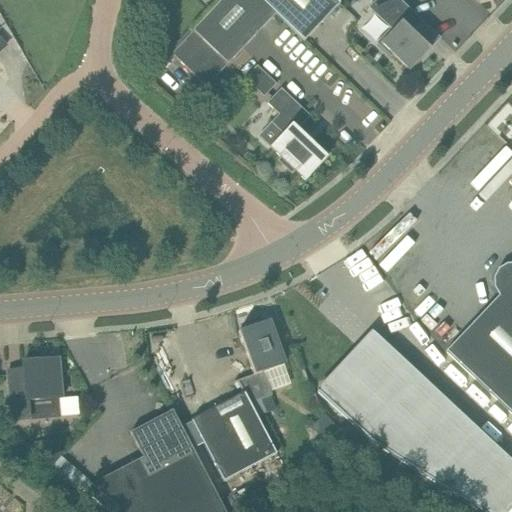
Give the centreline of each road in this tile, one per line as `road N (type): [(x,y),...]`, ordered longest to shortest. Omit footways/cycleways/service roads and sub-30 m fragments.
road 1 (unclassified): [(284,252),(399,163),(511,43)]
road 2 (unclassified): [(0,312),(196,287),(284,252)]
road 3 (unclassified): [(284,252),(94,62)]
road 4 (unclassified): [(0,156),(94,62)]
